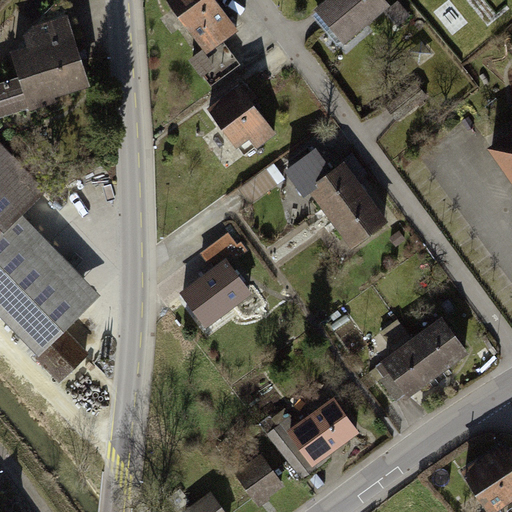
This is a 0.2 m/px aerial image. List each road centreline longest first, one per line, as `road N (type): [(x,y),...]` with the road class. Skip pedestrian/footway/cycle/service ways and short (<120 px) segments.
road 1 (tertiary): [(119,0),(134,331),(116,511)]
road 2 (residential): [(262,0),(511,346)]
road 3 (residential): [(336,511),(504,385)]
